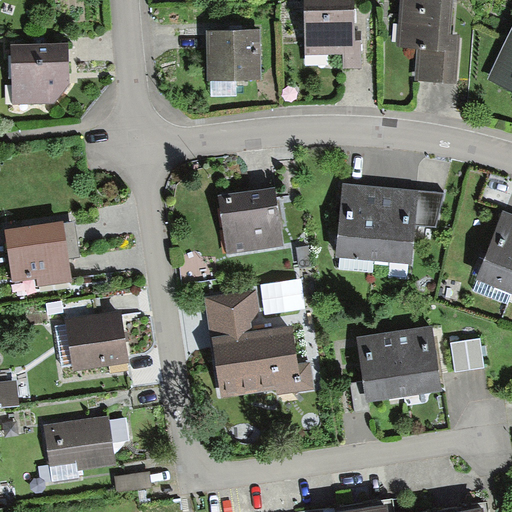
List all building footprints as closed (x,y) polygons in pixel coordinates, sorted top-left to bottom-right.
[(366,36),(360,36),(358,0),(308,0),(310,52),(347,51),(348,66),(366,66),(366,36)] [(405,0),(402,45),(424,46),(422,78),(460,81),(463,33),(457,32),(459,0),(405,0)] [(266,27),(213,27),(214,77),(266,77),(266,27)] [(511,32),(491,77),(511,87),(511,32)] [(71,40),(15,41),(17,102),(73,100),(71,40)] [(348,181),(341,253),(415,260),(422,187),(348,181)] [(281,186),(224,193),(231,252),(289,244),(281,186)] [(511,288),(511,210),(507,209),(480,277),(511,288)] [(77,280),(67,218),(9,226),(18,289),(77,280)] [(281,391),(318,385),(313,354),(304,355),(298,322),(266,327),(260,288),(212,295),(228,394),(280,386),(281,391)] [(80,366),(131,359),(124,309),(73,316),(80,366)] [(373,397),(445,388),(437,324),(362,334),(368,379),(353,381),(357,410),(374,408),(373,397)] [(65,376),(76,374),(69,325),(58,326),(65,376)] [(482,337),(453,339),(455,368),(485,365),(482,337)] [(0,407),(19,405),(16,379),(0,380),(0,407)] [(81,468),(118,463),(111,413),(48,421),(56,480),(82,477),(81,468)] [(488,511),(488,504),(434,511),(396,511),(395,503),(332,511),(488,511)]
